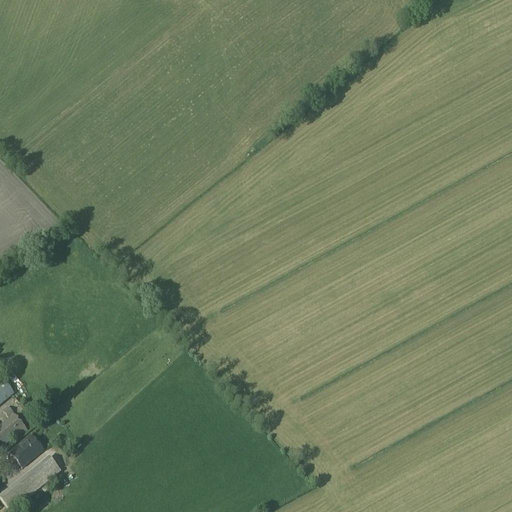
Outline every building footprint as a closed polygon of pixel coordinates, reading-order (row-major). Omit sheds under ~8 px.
[(0,390),(0,391),(7,399),(7,400),(13,395),(6,386),(0,390)] [(8,420),(0,426),(0,443),(3,447),(19,434),(21,437),(25,433),(23,431),(25,429),(7,409),(2,413),(8,420)] [(51,439),(63,452),(74,441),(62,428),(51,439)] [(21,446),(10,456),(22,470),(43,452),(30,436),(20,445),(21,446)] [(51,444),(43,449),(54,465),(60,460),(55,453),(57,452),(51,444)] [(48,459),(0,497),(0,502),(7,511),(18,511),(31,501),(30,499),(61,474),(48,459)]
